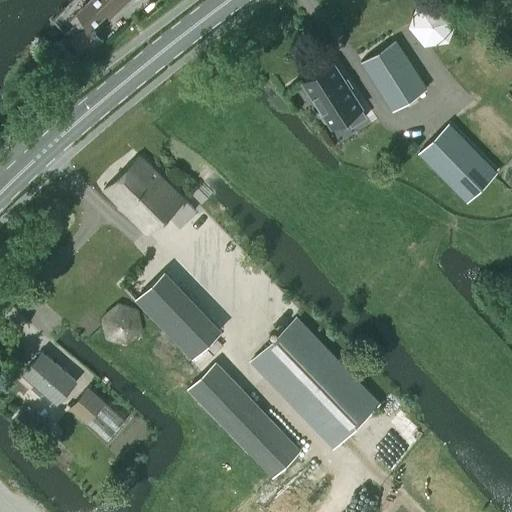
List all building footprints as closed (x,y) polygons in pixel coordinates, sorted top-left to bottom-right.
[(91,0),(70,21),(74,25),(64,35),(69,40),(86,57),(103,41),(91,28),(106,14),(109,17),(127,0),(91,0)] [(395,39),(360,61),(392,109),(426,88),(395,39)] [(331,127),(347,117),(352,125),(366,116),(361,108),(362,107),(333,62),(302,81),(320,109),(319,113),(323,120),(327,120),(331,127)] [(418,155),(452,190),(461,200),(480,182),(470,173),(484,160),(450,125),(418,155)] [(148,234),(164,218),(183,199),(158,175),(138,156),(104,191),(148,234)] [(188,357),(219,325),(162,271),(132,299),(188,357)] [(142,331),(140,321),(147,315),(145,307),(140,312),(139,310),(118,302),(102,316),(107,338),(126,345),(142,331)] [(297,317),(251,361),(333,447),(379,403),(297,317)] [(42,353),(24,374),(56,402),(74,382),(42,353)] [(300,449),(216,361),(188,388),(272,476),(300,449)] [(88,388),(70,408),(86,423),(87,422),(107,439),(122,422),(103,404),(104,403),(88,388)] [(27,408),(17,418),(38,438),(48,428),(27,408)]
